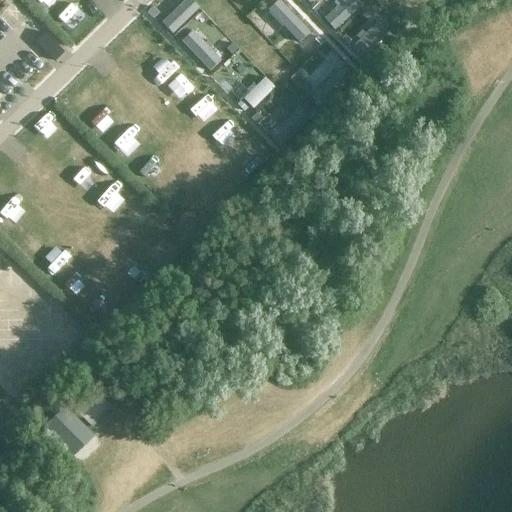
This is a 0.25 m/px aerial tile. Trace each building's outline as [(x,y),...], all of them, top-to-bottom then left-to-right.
[(200,8),(192,0),(184,0),(162,21),(173,33),(200,8)] [(311,32),(280,0),(277,0),(267,10),(299,43),(311,32)] [(362,4),(359,0),(344,0),(325,17),(335,28),(362,4)] [(71,4),(58,16),(68,29),(82,17),(71,4)] [(389,32),(377,21),(353,48),(365,59),(389,32)] [(139,63),(161,43),(146,27),(124,48),(139,63)] [(221,59),(194,30),(182,41),(209,70),(221,59)] [(229,54),(215,66),(226,81),(241,68),(229,54)] [(352,77),(340,67),(313,96),(325,107),(352,77)] [(275,87),(265,77),(243,98),(253,108),(275,87)] [(63,95),(77,108),(92,93),(79,79),(63,95)] [(310,118),(298,106),(270,133),(281,145),(310,118)] [(98,132),(112,121),(100,107),(86,119),(98,132)] [(54,147),(68,135),(57,121),(43,134),(54,147)] [(95,399),(107,410),(111,406),(100,394),(95,399)] [(92,426),(107,410),(95,399),(80,414),(92,426)] [(64,406),(42,427),(72,458),(94,436),(64,406)]
